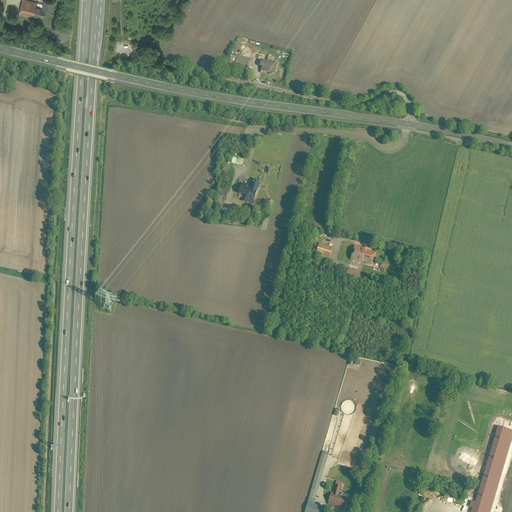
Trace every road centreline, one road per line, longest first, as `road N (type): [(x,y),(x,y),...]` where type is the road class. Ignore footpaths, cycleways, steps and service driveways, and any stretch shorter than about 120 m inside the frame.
road 1 (tertiary): [(0,51),(193,95),(511,147)]
road 2 (motorway): [(69,511),(98,0)]
road 3 (motorway): [(86,0),(57,511)]
road 4 (track): [(181,0),(149,57),(269,87)]
